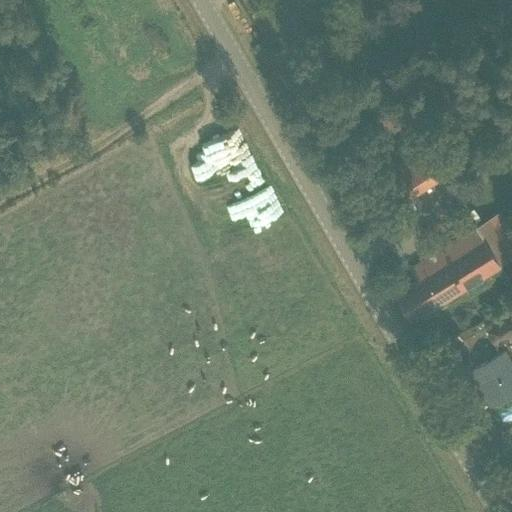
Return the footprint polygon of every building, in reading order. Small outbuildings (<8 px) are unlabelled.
[(397,125),(391,107),(378,112),(384,130),(397,125)] [(226,135),(239,170),(255,164),(242,129),(226,135)] [(443,175),(424,145),(391,166),(410,196),(443,175)] [(202,198),(219,239),(254,224),(265,252),(281,245),(286,257),(300,251),(265,171),(202,198)] [(411,282),(394,293),(411,320),(428,310),(511,256),(511,230),(500,212),(496,214),(412,267),(419,277),(411,282)] [(496,346),(511,335),(511,325),(507,317),(485,329),(496,346)] [(511,365),(503,350),(469,369),(490,405),(511,392),(511,365)]
